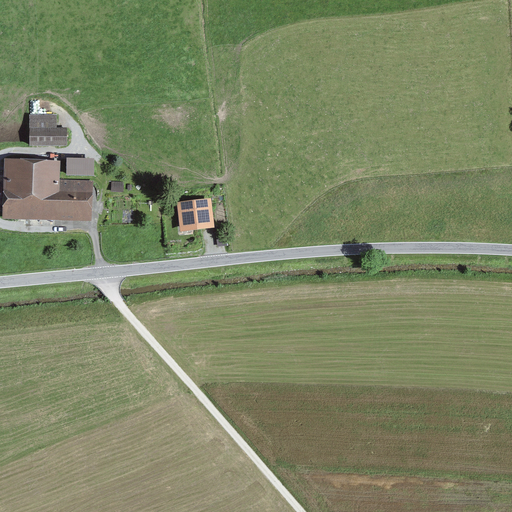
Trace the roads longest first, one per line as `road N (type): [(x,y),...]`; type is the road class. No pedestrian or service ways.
road 1 (tertiary): [(511,250),(371,247),(0,283)]
road 2 (track): [(301,511),(128,314),(104,273)]
road 3 (unknown): [(95,234),(105,185),(98,156),(0,153)]
